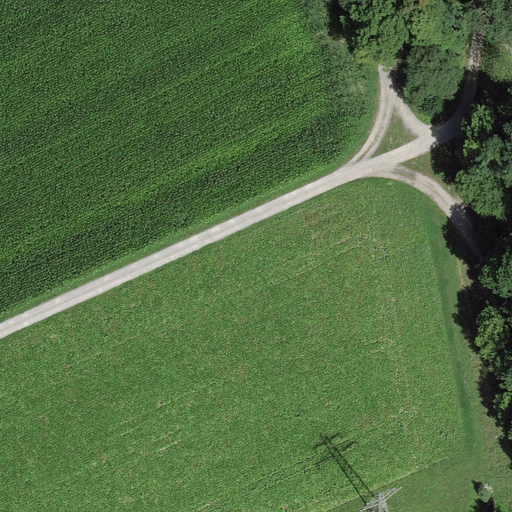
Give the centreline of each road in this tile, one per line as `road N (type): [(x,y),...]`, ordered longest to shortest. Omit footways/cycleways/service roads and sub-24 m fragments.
road 1 (track): [(0,331),(355,169)]
road 2 (track): [(355,169),(420,181),(464,219),(511,320)]
road 3 (track): [(511,420),(470,273),(473,246)]
road 4 (track): [(423,143),(462,125),(481,0)]
road 5 (track): [(464,219),(453,169),(462,125),(511,108)]
